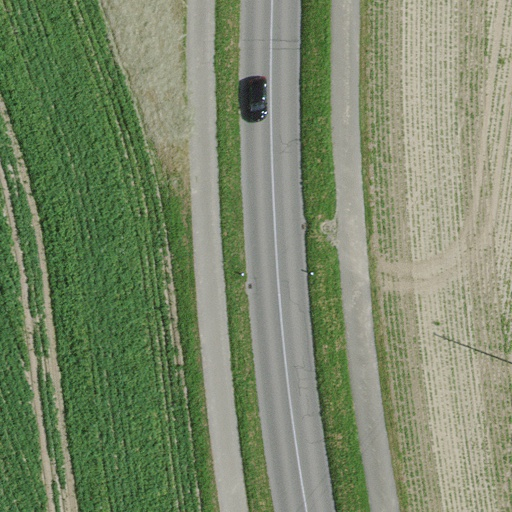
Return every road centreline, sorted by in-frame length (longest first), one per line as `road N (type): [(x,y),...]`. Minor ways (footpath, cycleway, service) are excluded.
road 1 (track): [(346,0),(353,233),(385,511)]
road 2 (primary): [(271,0),(279,298),(306,511)]
road 3 (track): [(202,0),(207,252),(231,511)]
